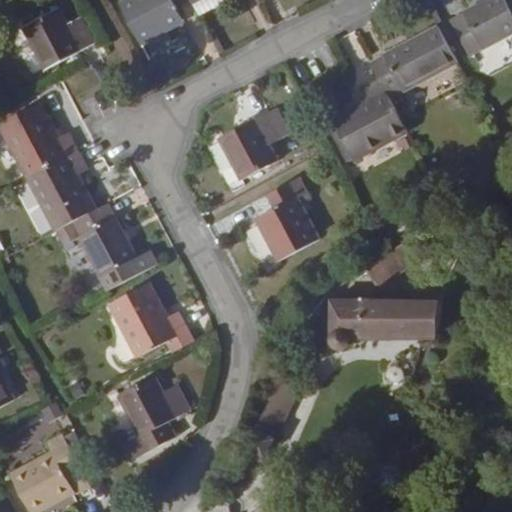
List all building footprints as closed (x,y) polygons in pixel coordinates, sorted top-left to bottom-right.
[(124,0),(145,39),(185,18),(176,0),(124,0)] [(195,0),(202,12),(224,0),(195,0)] [(511,3),(510,0),(485,0),(455,16),(473,51),(511,31),(511,3)] [(61,2),(24,21),(48,64),(97,38),(83,11),(69,18),(61,2)] [(408,42),(377,59),(396,95),(463,59),(444,24),(408,42)] [(207,58),(222,51),(210,27),(195,35),(207,58)] [(384,146),(415,130),(399,101),(398,102),(391,89),(373,98),(379,110),(345,128),(360,158),(384,146)] [(44,98),(1,122),(29,176),(85,147),(73,125),(61,131),(44,98)] [(284,101),(223,133),(246,175),(283,155),(275,138),(297,126),(284,101)] [(58,229),(101,205),(83,171),(94,164),(85,147),(29,176),(58,229)] [(307,171),(272,189),(279,205),(261,215),(283,257),(325,235),(304,194),(314,187),(307,171)] [(110,288),(161,261),(154,246),(141,254),(112,200),(101,205),(58,229),(65,243),(82,234),(110,288)] [(439,219),(426,227),(429,234),(442,225),(439,219)] [(171,337),(193,326),(182,305),(170,311),(153,278),(111,300),(139,353),(171,337)] [(386,295),(337,293),(335,333),(337,340),(345,344),(349,344),(355,341),(358,337),(360,330),(443,330),(443,288),(418,288),(418,295),(386,295)] [(177,349),(198,337),(193,326),(171,337),(177,349)] [(2,333),(0,333),(0,406),(24,394),(3,352),(10,348),(2,333)] [(298,339),(287,369),(304,375),(316,346),(298,339)] [(170,432),(177,428),(173,421),(199,407),(185,381),(170,388),(161,373),(124,393),(147,434),(137,439),(145,456),(173,441),(170,432)] [(266,423),(247,459),(268,462),(284,433),(266,423)] [(181,436),(177,428),(170,432),(173,441),(181,436)] [(71,470),(84,464),(66,430),(49,439),(55,450),(15,473),(35,511),(38,511),(80,491),(71,470)] [(93,483),(84,464),(71,470),(80,491),(93,483)]
